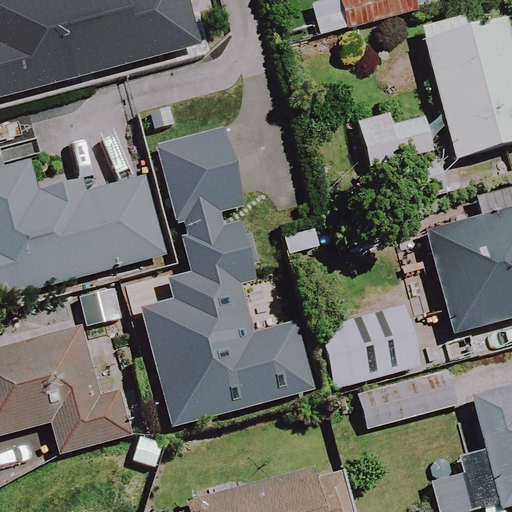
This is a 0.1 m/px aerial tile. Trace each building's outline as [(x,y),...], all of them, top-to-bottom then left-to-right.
[(0,0),(0,13),(5,13),(8,38),(163,16),(160,0),(0,0)] [(341,0),(334,2),(342,33),(421,14),(417,0),(341,0)] [(511,43),(504,12),(419,33),(454,172),(511,157),(511,43)] [(389,123),(338,134),(347,177),(427,160),(420,129),(392,135),(389,123)] [(25,163),(0,169),(0,301),(161,260),(137,167),(33,194),(25,163)] [(511,214),(421,238),(431,276),(413,281),(425,330),(443,326),(448,344),(511,327),(511,214)] [(289,311),(136,350),(160,444),(313,406),(289,311)] [(313,336),(328,397),(363,389),(365,396),(393,389),(391,382),(419,374),(403,313),(313,336)] [(104,346),(0,371),(0,442),(47,431),(55,463),(128,445),(104,346)] [(354,404),(363,437),(410,425),(415,444),(442,437),(437,418),(452,414),(444,382),(354,404)] [(511,511),(511,397),(503,400),(507,415),(474,423),(495,511),(511,511)] [(352,511),(341,470),(193,511),(352,511)]
